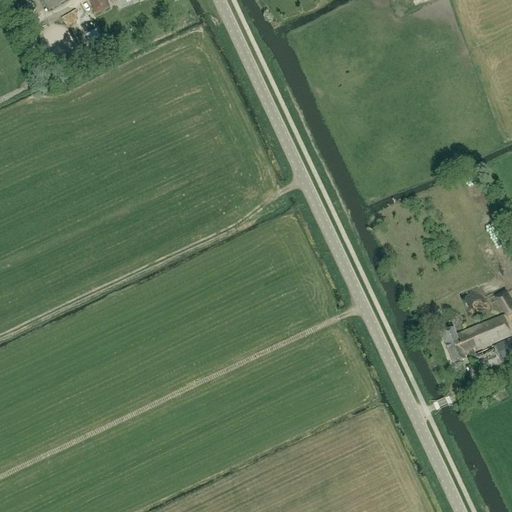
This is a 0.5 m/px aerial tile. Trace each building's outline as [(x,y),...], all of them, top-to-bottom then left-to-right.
[(41,0),(48,12),(69,1),(69,0),(41,0)] [(110,8),(106,0),(86,0),(94,16),(110,8)] [(85,45),(100,37),(96,29),(81,37),(85,45)] [(493,240),(470,183),(458,187),(482,245),(493,240)] [(474,308),(485,300),(483,298),(485,296),(480,288),(467,297),(474,308)] [(511,303),(505,291),(493,297),(506,317),(511,313),(511,303)] [(511,343),(510,339),(475,355),(474,352),(511,336),(502,316),(456,336),(453,329),(441,334),(453,365),(465,360),(464,356),(469,354),(471,357),(469,358),(476,374),(511,358),(511,343)]
